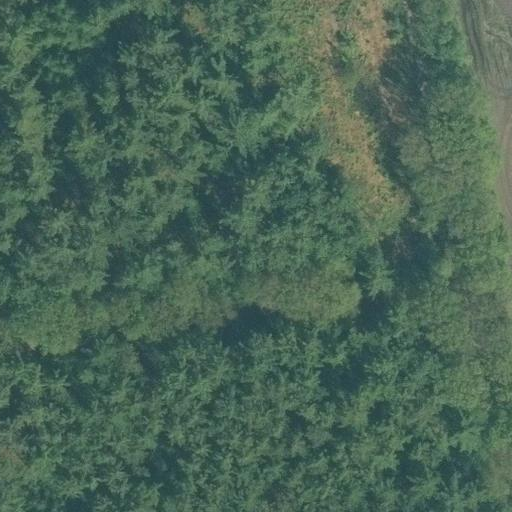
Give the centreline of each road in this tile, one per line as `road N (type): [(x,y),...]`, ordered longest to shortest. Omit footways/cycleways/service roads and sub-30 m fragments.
road 1 (track): [(409,0),(509,511)]
road 2 (track): [(0,348),(466,282)]
